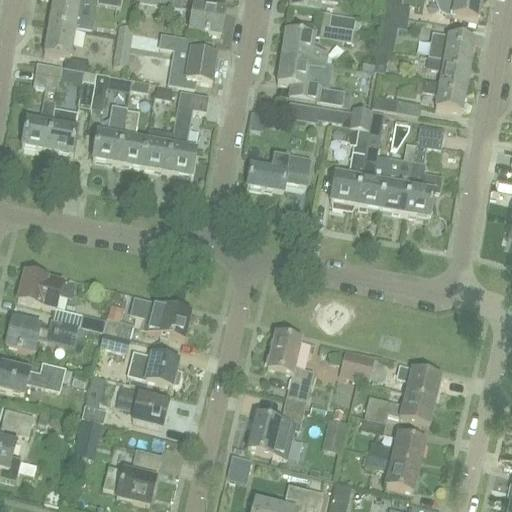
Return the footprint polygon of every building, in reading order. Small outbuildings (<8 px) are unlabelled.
[(68,0),(53,0),(49,28),(75,33),(80,2),(68,0)] [(120,12),(121,0),(98,0),(97,8),(120,12)] [(139,0),(139,6),(181,14),(183,0),(139,0)] [(339,5),(339,0),(290,0),(289,12),(318,16),(320,2),(339,5)] [(385,0),(383,16),(408,21),(409,11),(400,9),(402,0),(385,0)] [(452,19),(477,23),(481,0),(426,0),(427,0),(431,1),(434,3),(437,6),(440,13),(442,16),(446,18),(452,19)] [(218,41),(223,15),(193,10),(188,36),(218,41)] [(408,22),(408,21),(383,16),(379,39),(377,51),(394,54),(395,44),(397,32),(401,33),(405,34),(408,22)] [(322,17),(321,28),(358,34),(360,24),(355,23),(355,22),(322,17)] [(70,63),(75,33),(49,28),(44,59),(64,62),(62,72),(83,76),(87,77),(88,66),(70,63)] [(358,39),(358,34),(321,28),(320,30),(318,42),(351,47),(352,46),(357,46),(358,39)] [(112,70),(127,73),(133,33),(118,31),(112,70)] [(328,55),(312,53),(314,42),(314,40),(294,36),(285,35),(281,61),(326,68),(328,55)] [(474,43),(448,39),(432,36),(427,60),(470,67),(474,43)] [(216,60),(189,56),(185,55),(187,44),(161,40),(159,53),(174,55),(168,89),(193,94),(195,86),(211,88),(216,60)] [(393,56),(394,54),(377,51),(375,65),(387,67),(389,55),(393,56)] [(465,91),(470,67),(427,60),(425,71),(442,74),(440,87),(465,91)] [(322,94),(326,68),(281,61),(277,86),(289,88),(287,102),(316,106),(318,93),(322,94)] [(46,156),(62,72),(36,68),(34,80),(32,90),(44,92),(39,126),(26,124),(21,152),(46,156)] [(55,113),(62,72),(46,156),(71,161),(76,132),(75,132),(78,117),(55,113)] [(90,113),(96,78),(87,77),(83,76),(77,111),(90,113)] [(108,80),(96,78),(90,113),(102,116),(108,80)] [(131,85),(129,95),(147,98),(148,92),(149,88),(131,85)] [(461,117),(465,91),(440,87),(439,88),(423,85),(421,97),(437,100),(435,112),(461,117)] [(172,96),(156,93),(154,103),(170,106),(172,96)] [(341,110),(343,97),(322,94),(318,93),(316,106),(341,110)] [(191,182),(196,154),(182,151),(186,148),(192,115),(205,117),(208,102),(179,97),(179,98),(177,108),(175,123),(172,138),(166,178),(191,182)] [(421,109),(374,101),(373,101),(371,113),(419,121),(421,109)] [(349,133),(352,117),(312,111),(310,124),(330,127),(341,129),(341,131),(349,133)] [(116,169),(126,113),(118,112),(116,127),(113,127),(110,139),(97,136),(92,164),(116,169)] [(132,143),(137,115),(126,113),(116,169),(141,173),(147,134),(147,133),(145,145),(132,143)] [(368,136),(371,117),(353,114),(352,117),(349,133),(350,133),(358,134),(368,136)] [(166,178),(172,138),(147,134),(141,173),(166,178)] [(355,210),(368,136),(358,134),(355,152),(354,151),(353,157),(348,180),(335,178),(330,206),(332,206),(331,213),(342,214),(343,208),(355,210)] [(428,223),(433,198),(439,199),(442,181),(437,180),(423,177),(425,170),(423,170),(426,153),(440,155),(443,138),(419,134),(416,150),(404,219),(428,223)] [(379,215),(384,186),(372,184),(376,162),(377,155),(380,138),(368,136),(355,210),(379,215)] [(404,219),(416,150),(406,148),(403,166),(401,165),(397,189),(384,186),(379,215),(404,219)] [(304,193),(309,164),(274,158),(271,173),(251,169),(247,192),(283,198),(284,189),(304,193)] [(71,302),(74,290),(24,278),(17,305),(54,315),(58,299),(71,302)] [(182,346),(189,319),(140,307),(133,305),(129,320),(146,324),(143,336),(156,339),(182,346)] [(101,338),(104,325),(82,320),(79,332),(85,333),(101,338)] [(106,326),(104,325),(101,338),(102,338),(130,345),(130,344),(129,344),(133,330),(106,323),(106,326)] [(84,340),(85,333),(79,332),(50,325),(48,334),(39,332),(12,325),(5,351),(32,358),(36,343),(73,353),(76,343),(80,344),(81,339),(84,340)] [(126,359),(130,345),(102,338),(99,352),(126,359)] [(291,381),(285,403),(284,406),(304,411),(312,376),(293,371),(299,346),(274,340),(266,375),(291,381)] [(177,367),(150,360),(150,361),(132,357),(126,382),(171,393),(177,367)] [(354,380),(359,360),(345,357),(340,376),(354,380)] [(368,383),(373,364),(359,360),(354,380),(368,383)] [(64,374),(42,369),(38,382),(27,379),(28,376),(0,369),(0,394),(22,400),(25,389),(45,394),(59,397),(61,387),(68,389),(71,375),(64,374)] [(406,387),(404,398),(434,405),(440,380),(398,369),(395,384),(406,387)] [(160,434),(167,409),(137,402),(138,399),(120,394),(116,412),(133,417),(130,427),(160,434)] [(427,430),(434,405),(404,398),(401,410),(367,402),(362,424),(383,430),(386,418),(398,421),(397,423),(427,430)] [(297,437),(304,411),(284,406),(279,426),(254,419),(246,454),(271,461),(284,464),(291,435),(297,437)] [(84,410),(81,423),(89,425),(97,427),(103,429),(106,416),(84,410)] [(11,463),(17,440),(28,443),(33,422),(5,415),(0,435),(0,436),(3,437),(1,445),(0,444),(0,474),(1,475),(0,477),(0,484),(16,488),(21,465),(11,463)] [(321,421),(317,443),(334,446),(338,424),(321,421)] [(381,440),(383,430),(362,424),(359,435),(381,440)] [(369,448),(366,459),(417,471),(423,446),(395,439),(392,454),(369,448)] [(130,477),(122,475),(107,472),(101,493),(116,497),(115,503),(148,511),(161,462),(136,455),(130,477)] [(411,496),(417,471),(366,459),(363,471),(386,477),(383,489),(411,496)] [(314,511),(318,499),(292,493),(287,511),(279,511),(255,506),(252,511),(314,511)]
